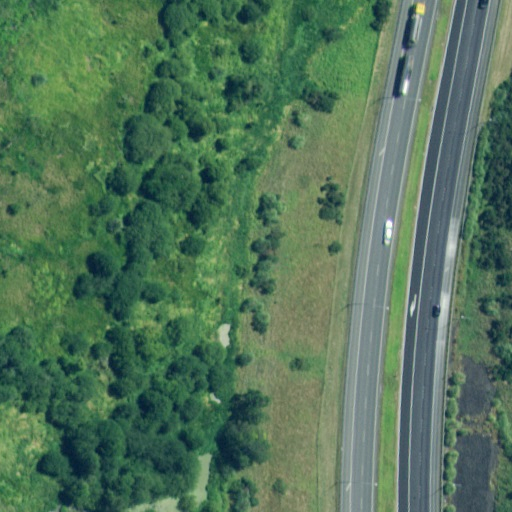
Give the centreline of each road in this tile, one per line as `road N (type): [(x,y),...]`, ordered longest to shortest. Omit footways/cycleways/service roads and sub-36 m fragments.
road 1 (trunk): [(362,511),(387,202),(425,0)]
road 2 (trunk): [(479,0),(438,245),(423,511)]
road 3 (trunk): [(462,0),(417,293),(404,511)]
